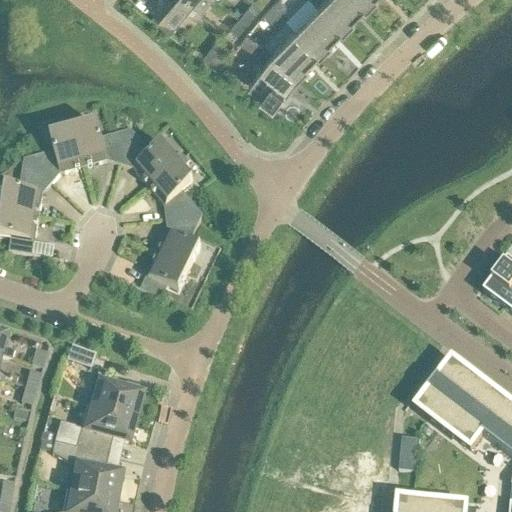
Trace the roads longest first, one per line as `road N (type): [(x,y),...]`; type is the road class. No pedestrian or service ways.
road 1 (residential): [(464,0),(355,105),(254,247)]
road 2 (unknown): [(270,511),(285,459),(361,335)]
road 3 (residential): [(511,213),(448,296),(511,345)]
road 4 (residential): [(196,364),(157,511)]
road 5 (residential): [(98,237),(85,280),(61,305),(0,291)]
